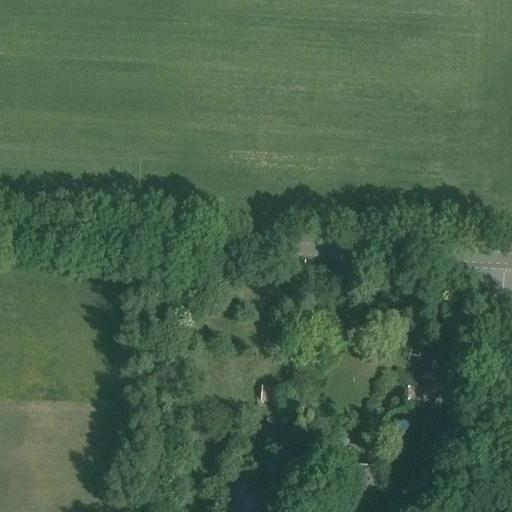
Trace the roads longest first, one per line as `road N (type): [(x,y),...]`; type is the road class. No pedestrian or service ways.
road 1 (tertiary): [(505,259),(0,235)]
road 2 (unclassified): [(491,511),(505,259)]
